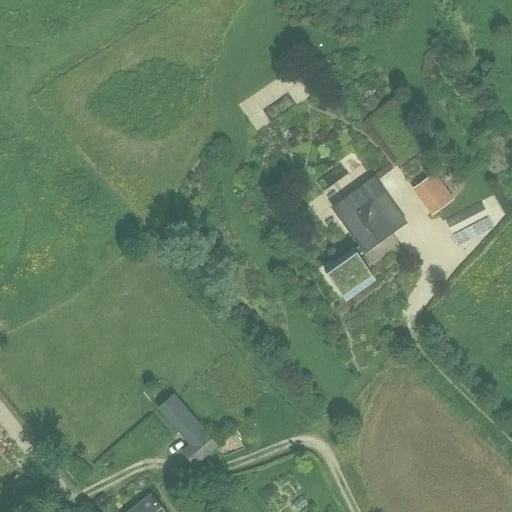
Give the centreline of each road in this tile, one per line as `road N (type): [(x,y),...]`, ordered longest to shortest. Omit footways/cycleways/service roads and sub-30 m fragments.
road 1 (track): [(56,511),(136,477),(200,471),(305,440),(320,440),(361,511)]
road 2 (track): [(511,442),(420,348),(407,319),(438,263)]
